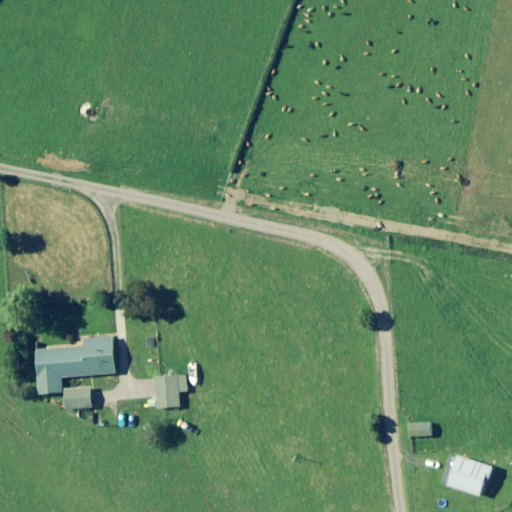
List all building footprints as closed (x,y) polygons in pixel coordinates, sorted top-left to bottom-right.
[(120,375),(118,337),(87,339),(88,346),(40,349),(42,395),(66,393),(65,378),(120,375)] [(190,392),(190,376),(158,378),(160,409),(183,408),(182,392),(190,392)] [(96,409),(95,388),(69,389),(71,420),(81,419),(81,410),(96,409)] [(483,394),(484,405),(494,405),(494,394),(483,394)] [(494,405),(484,405),(485,418),(505,417),(504,404),(494,405)] [(435,437),(434,423),(412,424),(412,437),(435,437)] [(494,468),(461,457),(451,486),(484,497),(494,468)]
